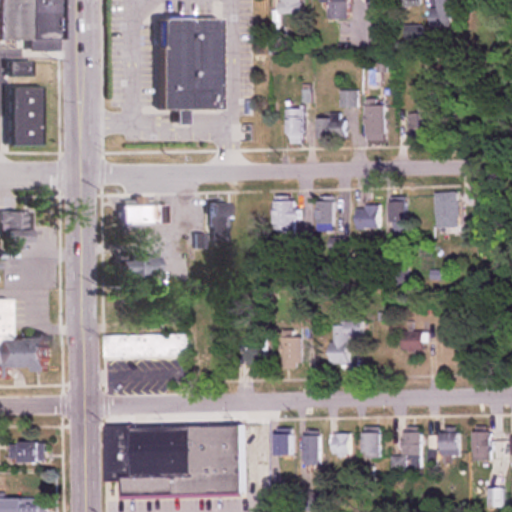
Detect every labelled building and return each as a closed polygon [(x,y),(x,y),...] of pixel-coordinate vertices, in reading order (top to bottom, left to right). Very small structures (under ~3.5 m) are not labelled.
[(0,0),(0,37),(24,37),(23,0),(0,0)] [(23,0),(55,0),(57,52),(24,52),(24,37),(23,0)] [(302,0),(278,0),(279,14),(302,14),(302,0)] [(348,20),(347,0),(324,0),(325,20),(348,20)] [(416,9),(415,0),(397,0),(398,9),(416,9)] [(435,0),(436,10),(430,10),(430,28),(450,28),(450,0),(435,0)] [(155,17),(156,108),(216,108),(217,17),(155,17)] [(3,78),(27,78),(27,61),(3,61),(3,78)] [(5,88),(5,146),(36,146),(36,88),(5,88)] [(386,141),(386,106),(365,106),(365,141),(386,141)] [(287,145),(304,145),(304,108),(287,108),(287,145)] [(409,113),(409,138),(433,138),(433,113),(409,113)] [(318,139),(345,138),(345,116),(317,117),(318,139)] [(436,193),(437,228),(460,227),(459,192),(436,193)] [(250,232),(269,232),(269,202),(250,202),(250,232)] [(275,202),(275,235),(298,235),(298,210),(296,210),(296,202),(275,202)] [(334,232),(334,202),(318,202),(318,232),(334,232)] [(391,237),(407,237),(407,203),(391,203),(391,237)] [(225,204),(206,204),(206,240),(225,240),(225,204)] [(118,225),(161,225),(161,206),(118,206),(118,225)] [(356,206),(356,229),(379,229),(379,206),(356,206)] [(0,245),(25,245),(25,212),(0,212),(0,245)] [(155,258),(113,258),(113,277),(155,277),(155,258)] [(35,262),(0,261),(0,282),(35,282),(35,262)] [(6,300),(0,299),(0,379),(8,380),(8,371),(45,371),(45,337),(6,337),(6,300)] [(333,326),(332,366),(350,367),(351,336),(362,336),(362,326),(333,326)] [(401,331),(401,351),(423,351),(423,331),(401,331)] [(187,358),(187,335),(104,335),(104,359),(187,358)] [(200,369),(222,369),(222,336),(200,336),(200,369)] [(282,370),(303,370),(303,339),(282,339),(282,370)] [(246,341),(246,367),(266,367),(266,341),(246,341)] [(121,498),(243,497),(242,425),(105,426),(105,480),(121,480),(121,498)] [(460,456),(460,428),(441,428),(441,456),(460,456)] [(381,431),(364,431),(364,457),(381,457),(381,431)] [(422,455),(422,431),(403,431),(403,455),(392,455),(392,472),(406,472),(406,455),(422,455)] [(493,431),(474,431),(474,459),(493,459),(493,431)] [(293,433),(276,433),(276,455),(293,455),(293,433)] [(304,434),(304,463),(321,463),(321,434),(304,434)] [(351,457),(351,434),(333,434),(333,457),(351,457)] [(10,441),(10,461),(44,461),(44,441),(10,441)] [(488,488),(488,506),(505,506),(505,488),(488,488)] [(298,511),(323,511),(323,491),(298,491),(298,511)] [(45,511),(46,498),(0,498),(0,511),(45,511)]
